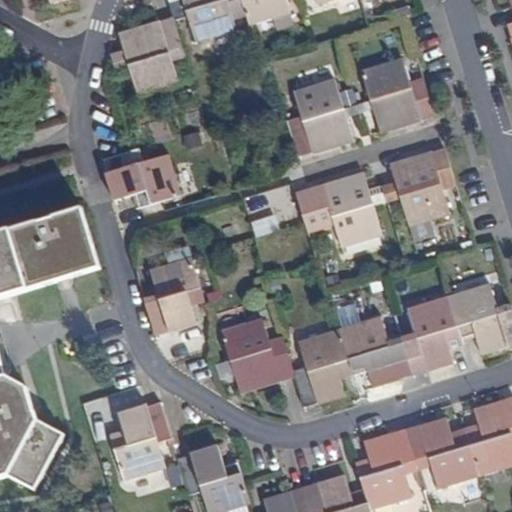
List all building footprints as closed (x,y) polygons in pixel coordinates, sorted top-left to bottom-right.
[(235,19),(248,15),(243,0),(169,0),(176,19),(176,20),(189,17),(196,42),(238,30),(235,19)] [(274,18),(292,13),(288,0),(243,0),(248,15),(251,25),(274,18)] [(278,30),(295,24),(292,13),(274,18),(278,30)] [(139,97),(181,84),(174,59),(187,56),(176,20),(176,19),(162,23),(162,21),(121,34),(126,55),(113,59),(117,73),(131,69),(139,97)] [(423,122),(422,119),(436,116),(426,80),(412,84),(404,60),(364,72),(372,100),(375,110),(382,134),(423,122)] [(314,155),(356,142),(349,123),(348,118),(345,108),(337,81),(295,93),(302,117),(289,121),(300,157),(313,153),(314,155)] [(361,114),(375,110),(372,100),(358,104),(361,114)] [(348,118),(361,114),(358,104),(345,108),(348,118)] [(142,209),(182,196),(170,155),(144,164),(140,150),(105,160),(109,174),(107,175),(116,203),(138,196),(142,209)] [(444,191),(457,187),(445,151),(433,155),(432,153),(391,165),(398,185),(402,199),(411,227),(451,215),(444,191)] [(343,248),(383,236),(374,207),(372,198),(370,193),(364,174),(324,185),(325,188),(311,192),(322,227),(335,223),(343,248)] [(389,203),(402,199),(398,185),(385,189),(386,194),(389,203)] [(372,198),(374,207),(389,203),(386,194),(385,189),(370,193),(372,198)] [(312,229),(322,227),(311,192),(301,194),(312,229)] [(28,388),(12,392),(0,351),(0,299),(101,269),(83,210),(0,235),(0,479),(11,476),(37,490),(65,437),(38,422),(28,388)] [(256,238),(280,230),(275,214),(251,221),(256,238)] [(205,299),(205,296),(193,258),(152,271),(159,296),(145,300),(156,336),(170,333),(171,334),(198,325),(192,303),(205,299)] [(510,345),(511,344),(511,305),(499,310),(492,285),(450,297),(462,338),(476,334),(482,356),(510,347),(510,345)] [(428,372),(456,364),(450,344),(449,342),(462,338),(450,297),(409,310),(417,335),(403,339),(414,374),(428,370),(428,372)] [(401,378),(414,374),(403,339),(390,342),(383,318),(342,331),(354,370),(355,373),(369,369),(374,388),(401,380),(401,378)] [(296,376),(295,372),(285,340),(271,344),(264,320),(223,333),(232,362),(219,365),(223,379),(235,375),(241,394),(283,383),(282,380),(296,376)] [(340,374),(354,370),(342,331),(301,343),(308,368),(295,372),(296,376),(305,407),(320,402),(320,404),(347,396),(340,374)] [(511,466),(511,400),(504,403),(504,401),(476,409),(482,432),(468,436),(480,476),(511,466)] [(125,481),(167,469),(159,442),(173,439),(163,404),(149,407),(148,406),(121,414),(127,437),(114,441),(125,481)] [(439,489),(480,476),(468,436),(454,440),(448,418),(420,426),(421,428),(408,432),(418,467),(431,463),(439,489)] [(372,509),(413,496),(405,471),(418,467),(408,432),(394,436),(394,435),(367,442),(373,465),(360,468),(368,493),(372,509)] [(224,511),(251,504),(244,483),(239,464),(226,468),(219,445),(191,453),(192,455),(179,459),(190,495),(203,491),(208,511),(224,511)] [(373,511),(372,509),(368,493),(354,497),(347,475),(318,483),(319,486),(306,489),(313,511),(373,511)] [(416,500),(376,510),(376,511),(422,511),(413,475),(409,476),(416,500)] [(313,511),(306,489),(293,493),(292,492),(265,500),(267,511),(313,511)]
